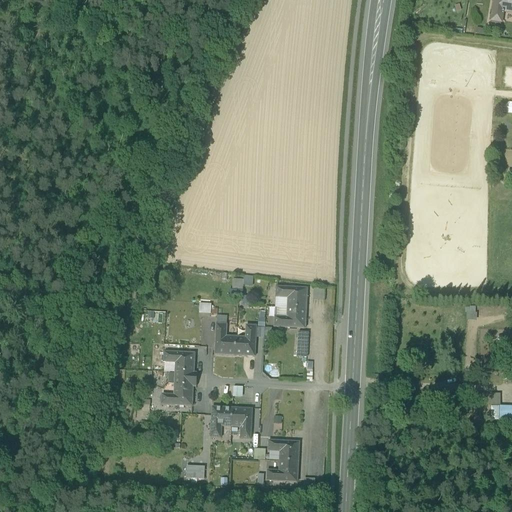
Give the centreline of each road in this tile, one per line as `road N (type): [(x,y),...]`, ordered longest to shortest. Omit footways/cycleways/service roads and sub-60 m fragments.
road 1 (track): [(51,511),(249,0)]
road 2 (primary): [(345,511),(383,0)]
